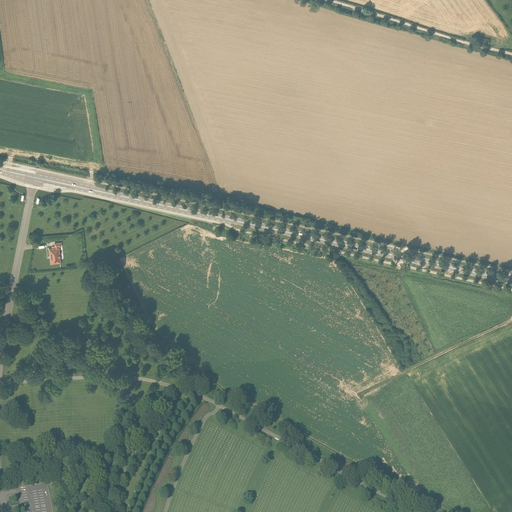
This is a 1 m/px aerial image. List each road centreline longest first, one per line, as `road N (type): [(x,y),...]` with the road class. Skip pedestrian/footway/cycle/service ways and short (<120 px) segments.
road 1 (primary): [(511,281),(0,170)]
road 2 (track): [(326,0),(511,54)]
